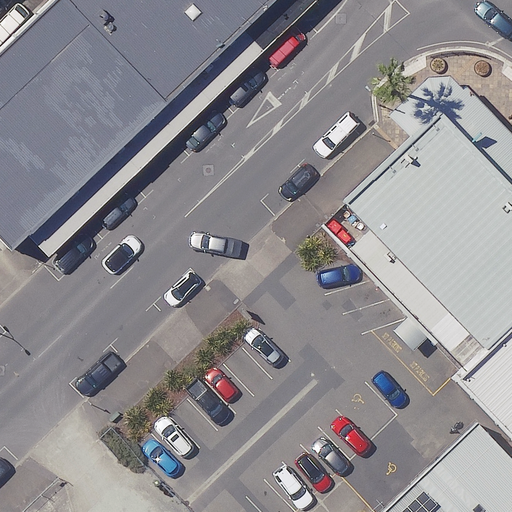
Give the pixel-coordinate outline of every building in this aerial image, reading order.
[(253,0),(0,0),(0,7),(12,21),(115,130),(253,0)] [(0,237),(115,130),(12,21),(0,32),(0,237)] [(511,308),(511,261),(411,154),(295,262),(420,394),(511,308)] [(511,511),(511,308),(420,394),(408,406),(508,511),(511,511)] [(388,511),(377,501),(365,511),(388,511)]
